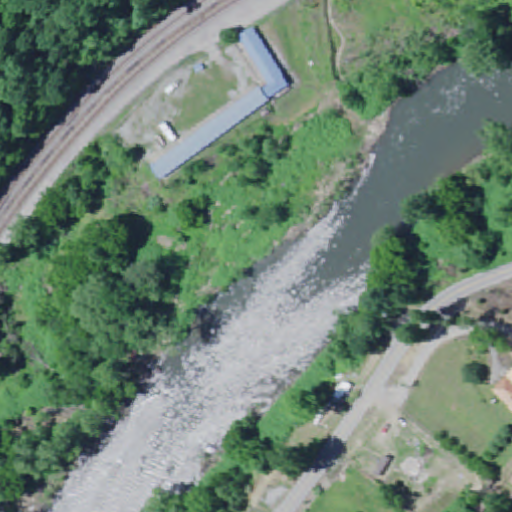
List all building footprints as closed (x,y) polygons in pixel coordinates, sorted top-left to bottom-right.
[(158,163),(167,177),(300,92),(259,28),(243,39),(275,88),(158,163)] [(0,359),(12,338),(0,331),(0,359)] [(511,379),(499,391),(511,406),(511,379)] [(392,483),(365,459),(361,464),(388,488),(392,483)] [(429,476),(415,460),(401,473),(416,489),(429,476)] [(375,511),(385,500),(367,485),(354,500),(369,511),(375,511)]
